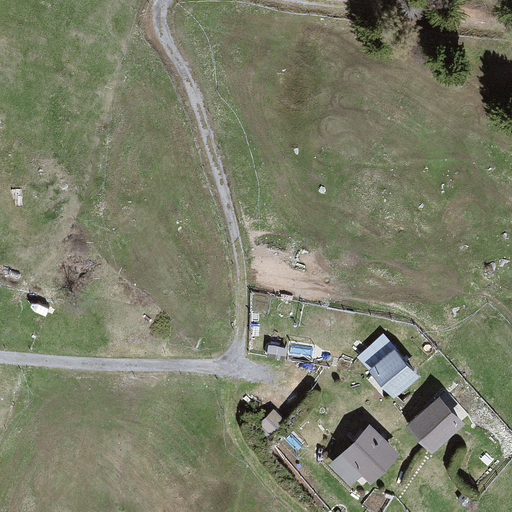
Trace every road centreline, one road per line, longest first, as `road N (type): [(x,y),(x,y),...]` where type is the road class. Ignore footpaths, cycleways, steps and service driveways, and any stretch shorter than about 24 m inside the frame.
road 1 (track): [(0,358),(210,363),(226,340),(238,286),(219,183),(175,70),(142,21),(150,0)]
road 2 (track): [(352,0),(511,18)]
